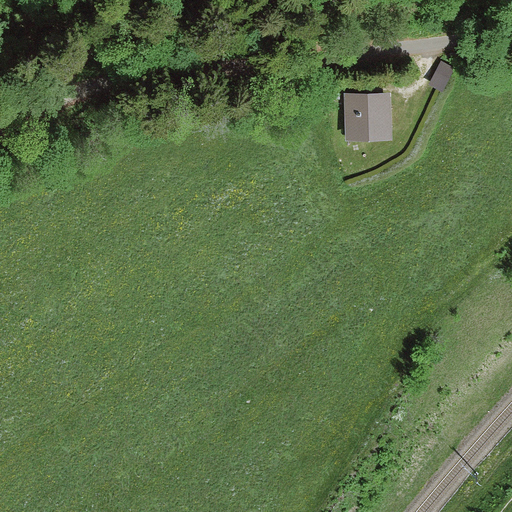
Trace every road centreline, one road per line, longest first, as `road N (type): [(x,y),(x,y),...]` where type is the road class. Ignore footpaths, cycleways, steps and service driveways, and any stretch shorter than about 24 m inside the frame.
road 1 (unclassified): [(511,38),(273,68),(159,69)]
road 2 (unclassified): [(159,69),(357,0)]
road 3 (unclassified): [(159,69),(0,125)]
road 4 (track): [(129,0),(39,111)]
